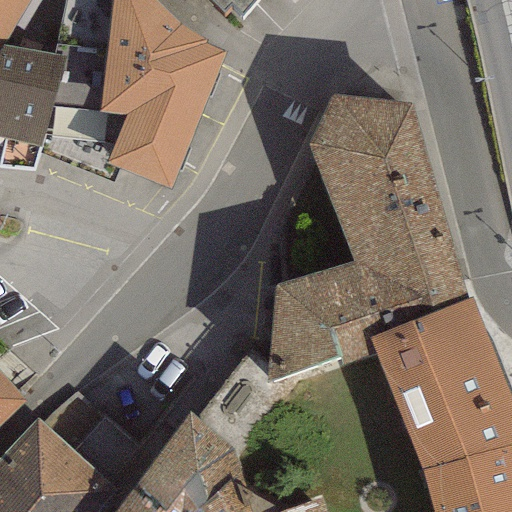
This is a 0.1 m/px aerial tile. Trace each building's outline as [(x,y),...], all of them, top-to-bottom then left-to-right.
[(0,0),(0,47),(2,46),(29,0),(0,0)] [(124,114),(103,163),(169,188),(224,53),(158,0),(63,0),(52,54),(64,56),(48,106),(99,114),(124,114)] [(206,0),(223,15),(227,9),(238,18),(256,0),(206,0)] [(0,136),(36,145),(48,106),(64,56),(52,54),(2,46),(0,47),(0,136)] [(329,98),(305,146),(351,263),(274,284),(264,379),(269,383),(335,357),(337,368),(375,354),(367,337),(465,300),(459,284),(465,284),(409,105),(329,98)] [(511,405),(472,297),(465,300),(367,337),(375,354),(421,469),(511,444),(511,405)] [(264,379),(242,358),(197,416),(232,452),(277,391),(269,383),(264,379)] [(0,374),(0,429),(24,402),(0,374)] [(115,511),(329,511),(323,494),(275,511),(252,511),(232,452),(197,416),(191,411),(149,466),(115,511)] [(36,420),(0,460),(0,511),(97,511),(114,492),(36,420)] [(511,511),(511,444),(421,469),(432,511),(511,511)]
